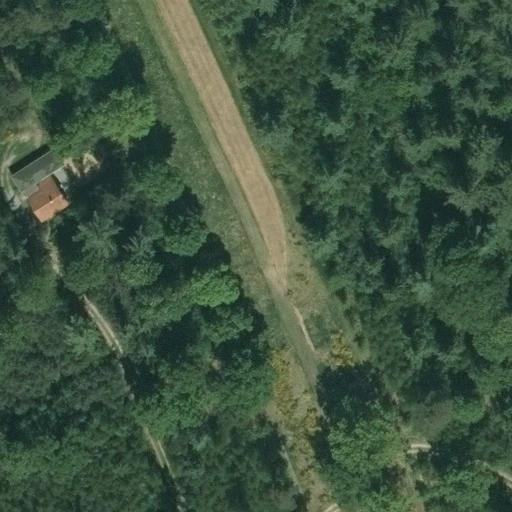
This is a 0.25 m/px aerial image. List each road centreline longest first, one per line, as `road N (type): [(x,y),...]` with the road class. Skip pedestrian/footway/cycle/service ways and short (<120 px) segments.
road 1 (track): [(181,511),(150,424),(128,393),(122,352),(7,188),(3,167),(12,147),(55,144)]
road 2 (track): [(511,410),(447,387),(387,405),(364,474),(326,511)]
